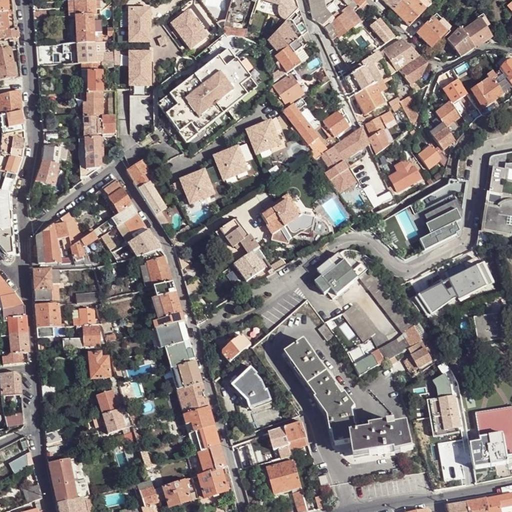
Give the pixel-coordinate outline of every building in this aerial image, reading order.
[(94,0),(75,1),(76,17),(94,16),(96,16),(95,0),(94,0)] [(102,0),(100,0),(101,12),(113,3),(102,0)] [(300,10),(296,0),(292,0),(281,11),(290,20),(300,10)] [(324,8),(322,0),(308,0),(312,19),(324,8)] [(341,0),(332,0),(328,3),(332,7),(335,11),(344,2),(341,0)] [(352,0),(348,4),(352,10),(357,4),(352,0)] [(403,0),(381,0),(393,11),(403,0)] [(425,9),(415,0),(403,0),(393,11),(409,27),(420,16),(425,9)] [(430,4),(426,0),(415,0),(425,9),(428,8),(430,4)] [(332,7),(328,3),(324,8),(327,12),(332,7)] [(358,21),(348,7),(341,13),(342,15),(343,15),(351,26),(358,21)] [(151,8),(130,8),(130,42),(151,42),(151,8)] [(331,17),(324,8),(313,20),(321,26),(331,17)] [(34,12),(35,20),(48,19),(48,11),(34,12)] [(189,11),(172,23),(176,29),(181,35),(191,48),(208,35),(189,11)] [(0,31),(9,30),(7,12),(0,12),(0,31)] [(341,13),(331,20),(332,22),(342,15),(341,13)] [(277,32),(268,41),(274,50),(266,55),(270,62),(275,58),(291,46),(296,43),(296,42),(307,35),(309,33),(308,31),(303,19),(302,14),(293,23),(290,20),(287,23),(277,32)] [(325,29),(332,40),(338,36),(351,27),(351,26),(343,15),(342,15),(332,22),(328,24),(324,28),(325,29)] [(496,35),(483,15),(478,17),(480,20),(492,37),(496,35)] [(78,44),(95,43),(94,16),(76,17),(78,44)] [(94,16),(95,43),(96,43),(103,43),(102,16),(96,16),(94,16)] [(449,29),(436,16),(417,35),(431,48),(449,29)] [(71,45),(78,44),(76,17),(71,17),(69,18),(71,45)] [(35,20),(36,31),(53,25),(53,23),(52,18),(48,19),(35,20)] [(374,18),(366,22),(369,27),(377,22),(375,19),(374,18)] [(388,31),(379,20),(377,21),(377,22),(369,27),(384,43),(386,44),(395,39),(388,31)] [(492,37),(480,20),(469,27),(462,32),(475,49),(486,41),(492,37)] [(363,28),(359,23),(358,21),(351,26),(351,27),(356,33),(363,28)] [(466,24),(460,29),(462,32),(469,27),(466,24)] [(223,32),(227,37),(238,38),(245,40),(247,32),(225,27),(223,32)] [(338,36),(332,40),(336,47),(356,33),(351,27),(338,36)] [(400,36),(392,28),(388,31),(395,39),(400,36)] [(19,39),(18,29),(15,29),(9,30),(0,31),(0,39),(3,39),(4,41),(16,39),(19,39)] [(181,35),(176,29),(173,31),(178,38),(181,35)] [(453,35),(449,40),(448,41),(461,58),(466,55),(475,49),(462,32),(460,29),(456,32),(453,35)] [(303,49),(312,42),(309,33),(307,35),(296,42),(302,50),(303,49)] [(166,35),(158,38),(162,45),(168,42),(166,35)] [(384,51),(398,72),(420,58),(402,41),(395,44),(384,51)] [(297,54),(302,50),(296,42),(296,43),(291,46),(297,54)] [(78,44),(79,64),(83,64),(88,64),(97,63),(96,43),(95,43),(78,44)] [(103,63),(104,62),(104,54),(104,43),(103,43),(96,43),(97,63),(103,63)] [(378,53),(378,54),(384,51),(395,44),(394,44),(378,53)] [(71,45),(63,46),(63,54),(71,54),(71,45)] [(287,74),(303,63),(303,62),(297,54),(291,46),(275,58),(277,61),(280,65),(285,72),(287,74)] [(0,48),(0,81),(16,78),(11,50),(8,47),(0,48)] [(177,88),(158,103),(188,142),(258,88),(228,48),(177,88)] [(302,50),(297,54),(303,62),(309,58),(303,49),(302,50)] [(151,51),(130,52),(130,86),(151,85),(151,83),(151,51)] [(378,53),(361,64),(364,69),(364,68),(365,70),(371,66),(374,65),(375,64),(377,62),(382,60),(380,57),(378,54),(378,53)] [(114,54),(104,54),(104,62),(114,62),(114,54)] [(420,58),(398,72),(403,77),(405,75),(407,78),(409,77),(416,73),(427,65),(420,58)] [(499,67),(500,69),(509,62),(507,60),(499,67)] [(499,70),(511,85),(511,62),(511,61),(509,62),(500,69),(499,70)] [(88,72),(103,72),(103,69),(103,63),(97,63),(88,64),(88,72)] [(451,72),(457,80),(469,72),(471,71),(467,63),(451,71),(451,72)] [(382,81),(383,80),(375,66),(372,68),(371,66),(365,70),(374,85),(382,81)] [(347,81),(354,95),(372,86),(374,85),(365,70),(364,68),(364,69),(359,71),(345,79),(347,81)] [(450,69),(446,72),(452,83),(454,84),(458,81),(457,80),(451,72),(451,71),(450,69)] [(88,94),(103,94),(103,89),(103,72),(88,72),(88,94)] [(438,83),(444,91),(452,86),(451,84),(443,73),(441,74),(438,83)] [(480,85),(482,88),(494,80),(494,81),(497,79),(496,79),(493,74),(492,73),(487,77),(488,80),(480,85)] [(286,107),(303,96),(291,77),(281,83),(274,88),(276,91),(286,107)] [(281,83),(278,80),(274,82),(269,94),(270,95),(276,91),(274,88),(281,83)] [(484,109),(504,95),(494,81),(494,80),(482,88),(480,85),(471,92),(484,109)] [(341,84),(348,99),(355,96),(354,95),(347,81),(341,84)] [(372,86),(377,95),(387,90),(382,81),(374,85),(372,86)] [(444,91),(453,105),(459,101),(468,95),(458,81),(454,84),(452,86),(444,91)] [(40,82),(41,93),(58,94),(57,82),(40,82)] [(327,84),(315,92),(320,100),(335,91),(331,82),(327,84)] [(151,85),(130,86),(130,93),(130,94),(131,95),(151,95),(155,85),(151,83),(151,85)] [(413,85),(411,87),(416,93),(420,91),(414,84),(413,85)] [(365,116),(383,106),(377,95),(372,86),(354,95),(355,96),(365,116)] [(21,92),(0,96),(0,117),(23,113),(21,92)] [(88,115),(103,115),(103,94),(88,94),(88,115)] [(154,95),(151,95),(131,95),(131,129),(155,123),(154,95)] [(413,129),(418,117),(412,106),(416,103),(412,96),(400,103),(413,129)] [(460,114),(465,110),(459,101),(453,105),(460,114)] [(397,108),(401,107),(399,103),(395,106),(392,107),(392,108),(395,113),(399,110),(397,108)] [(459,116),(450,104),(448,105),(442,109),(436,114),(444,125),(444,126),(446,125),(459,116)] [(309,146),(317,141),(319,139),(294,107),(284,113),(309,146)] [(348,129),(352,127),(343,109),(337,113),(348,129)] [(477,109),(474,112),(478,119),(482,116),(477,109)] [(238,122),(244,117),(239,112),(233,116),(238,122)] [(366,126),(372,137),(386,130),(396,124),(394,121),(389,112),(366,126)] [(0,124),(1,138),(24,133),(23,113),(0,117),(0,124)] [(335,138),(348,129),(337,113),(324,123),(335,138)] [(110,118),(103,119),(103,124),(103,133),(103,137),(116,137),(115,118),(110,118)] [(85,139),(99,138),(99,133),(98,124),(98,119),(88,120),(84,120),(85,139)] [(247,130),(257,154),(281,144),(271,120),(247,130)] [(443,150),(455,141),(446,128),(444,126),(444,125),(433,133),(431,134),(443,150)] [(361,129),(353,135),(362,150),(368,146),(361,129)] [(369,140),(375,154),(393,142),(386,130),(372,137),(369,140)] [(0,149),(0,156),(22,160),(24,143),(24,133),(1,138),(0,149)] [(44,135),(45,142),(63,141),(63,134),(44,135)] [(335,148),(344,162),(362,150),(353,135),(335,148)] [(98,170),(102,168),(101,146),(100,138),(99,138),(85,139),(86,153),(87,171),(98,170)] [(317,141),(309,146),(314,152),(322,147),(317,141)] [(43,162),(59,165),(62,150),(44,146),(44,158),(43,162)] [(328,152),(324,146),(322,147),(314,152),(311,153),(316,160),(321,157),(328,152)] [(418,156),(428,169),(439,162),(441,160),(439,156),(431,147),(418,156)] [(213,157),(222,182),(247,172),(237,148),(213,157)] [(328,152),(321,157),(330,171),(325,174),(340,195),(356,185),(343,163),(344,162),(335,148),(328,152)] [(511,151),(494,155),(490,156),(489,158),(488,162),(478,231),(482,232),(481,239),(511,244),(511,238),(511,151)] [(446,169),(448,163),(441,154),(439,156),(441,160),(439,162),(446,169)] [(0,176),(15,180),(22,160),(0,156),(0,176)] [(43,162),(41,170),(58,174),(59,165),(43,162)] [(149,173),(142,163),(128,172),(135,182),(144,177),(149,173)] [(390,179),(398,193),(413,184),(420,180),(419,179),(413,170),(411,171),(408,166),(408,165),(401,165),(396,168),(399,173),(390,179)] [(181,179),(191,204),(215,194),(211,184),(205,169),(181,179)] [(36,183),(55,187),(58,175),(58,174),(41,170),(36,183)] [(81,179),(88,178),(98,170),(87,171),(80,171),(81,175),(81,179)] [(15,180),(0,176),(0,197),(8,199),(15,180)] [(156,216),(166,210),(148,183),(147,183),(144,177),(135,182),(134,183),(156,216)] [(413,184),(415,188),(424,182),(422,177),(419,179),(420,180),(413,184)] [(115,180),(101,190),(109,199),(122,191),(116,181),(115,180)] [(396,195),(392,187),(388,190),(391,197),(396,195)] [(109,199),(108,200),(118,215),(132,206),(122,191),(109,199)] [(426,209),(411,217),(424,243),(422,244),(426,253),(461,237),(456,227),(464,222),(468,195),(459,194),(455,194),(450,197),(448,198),(446,200),(445,206),(429,214),(426,209)] [(267,203),(262,206),(264,209),(259,213),(266,226),(266,227),(271,236),(277,232),(283,229),(287,235),(290,239),(300,232),(300,233),(308,227),(301,215),(287,195),(270,207),(267,203)] [(12,259),(8,199),(0,197),(0,255),(4,261),(12,259)] [(108,200),(101,205),(111,220),(112,219),(118,215),(108,200)] [(137,215),(132,206),(118,215),(112,219),(117,227),(123,224),(137,215)] [(69,214),(60,220),(64,226),(65,225),(68,235),(78,229),(69,214)] [(137,215),(123,224),(129,232),(143,224),(137,215)] [(53,225),(56,242),(63,240),(69,239),(68,235),(65,225),(64,226),(60,220),(53,225)] [(236,220),(234,222),(246,239),(249,237),(236,220)] [(220,231),(235,252),(242,247),(249,243),(246,239),(234,222),(220,231)] [(123,224),(117,227),(123,235),(129,232),(123,224)] [(143,224),(129,232),(134,240),(148,231),(143,224)] [(37,237),(40,266),(61,265),(60,260),(56,242),(53,225),(37,237)] [(78,229),(68,235),(69,239),(71,246),(83,238),(78,229)] [(283,229),(277,232),(281,238),(287,235),(283,229)] [(148,231),(134,240),(140,248),(153,240),(148,231)] [(220,231),(216,234),(231,255),(235,252),(220,231)] [(76,265),(85,265),(83,256),(84,256),(82,248),(90,243),(97,240),(96,238),(92,232),(83,238),(71,246),(71,248),(75,263),(76,265)] [(123,235),(122,236),(128,244),(129,243),(134,240),(129,232),(123,235)] [(101,239),(106,246),(111,243),(105,235),(101,239)] [(69,239),(63,240),(65,250),(71,248),(71,246),(69,239)] [(134,240),(129,243),(134,251),(135,251),(139,258),(143,257),(145,256),(140,248),(134,240)] [(153,240),(140,248),(145,256),(158,252),(161,251),(153,240)] [(245,251),(249,256),(253,254),(258,250),(252,241),(249,243),(242,247),(245,251)] [(106,246),(110,252),(114,248),(111,243),(106,246)] [(249,256),(245,251),(233,259),(237,264),(249,256)] [(145,256),(143,257),(145,263),(163,258),(158,252),(145,256)] [(178,259),(181,269),(188,264),(185,254),(178,259)] [(229,269),(241,286),(264,269),(253,254),(249,256),(237,264),(229,269)] [(85,265),(91,265),(94,264),(92,258),(89,259),(88,255),(84,256),(83,256),(85,265)] [(340,256),(318,272),(319,274),(322,277),(331,289),(337,298),(344,292),(359,280),(340,256)] [(167,266),(163,258),(145,263),(146,266),(148,272),(167,266)] [(271,266),(274,271),(286,264),(282,259),(271,266)] [(148,272),(146,266),(140,268),(144,288),(151,286),(148,272)] [(151,286),(153,290),(156,289),(172,284),(167,266),(148,272),(151,286)] [(50,271),(33,272),(35,302),(52,301),(50,271)] [(58,271),(50,271),(52,301),(59,301),(58,271)] [(371,271),(361,280),(404,335),(415,327),(371,271)] [(311,283),(319,294),(325,289),(316,278),(311,283)] [(0,299),(14,296),(0,279),(0,299)] [(186,287),(188,295),(202,287),(197,280),(186,287)] [(156,289),(159,298),(175,293),(172,284),(156,289)] [(100,292),(75,296),(76,297),(77,305),(95,304),(95,303),(103,301),(100,292)] [(159,298),(165,320),(181,315),(175,293),(159,298)] [(14,296),(0,299),(0,301),(1,304),(3,312),(24,308),(14,296)] [(77,305),(76,297),(67,299),(67,306),(77,305)] [(159,322),(165,320),(159,298),(152,300),(159,322)] [(35,307),(37,329),(53,328),(61,328),(61,325),(59,306),(35,307)] [(355,306),(344,314),(366,342),(372,337),(375,335),(376,334),(373,330),(355,306)] [(3,312),(0,312),(0,326),(9,326),(8,320),(25,318),(24,308),(3,312)] [(95,309),(79,310),(80,327),(84,326),(96,326),(95,309)] [(79,310),(72,311),(73,327),(76,327),(80,327),(79,310)] [(475,318),(479,343),(504,338),(499,314),(475,318)] [(159,322),(152,323),(154,331),(160,329),(184,323),(181,315),(165,320),(159,322)] [(10,336),(26,334),(25,318),(8,320),(9,326),(10,336)] [(166,348),(172,346),(189,342),(184,323),(160,329),(166,348)] [(404,335),(379,350),(379,351),(386,363),(391,361),(410,350),(423,343),(430,339),(419,324),(415,327),(404,335)] [(78,349),(85,348),(84,326),(80,327),(76,327),(77,338),(78,349)] [(84,326),(85,348),(100,347),(100,326),(96,326),(84,326)] [(319,330),(327,342),(334,337),(325,326),(319,330)] [(53,328),(37,329),(38,337),(39,337),(43,339),(54,338),(53,328)] [(26,334),(10,336),(11,352),(2,353),(3,366),(10,366),(9,356),(11,356),(28,354),(26,334)] [(236,345),(238,347),(247,339),(245,337),(236,345)] [(57,340),(58,350),(78,349),(77,338),(57,340)] [(224,356),(231,364),(252,346),(247,339),(238,347),(236,345),(235,343),(224,353),(224,356)] [(172,346),(178,368),(195,363),(189,342),(172,346)] [(310,388),(328,374),(305,342),(286,355),(310,388)] [(420,369),(433,362),(426,349),(423,343),(410,350),(413,356),(420,369)] [(172,370),(178,368),(172,346),(166,348),(172,370)] [(355,365),(361,377),(373,371),(368,364),(366,364),(358,350),(348,355),(355,365)] [(110,378),(108,358),(100,359),(100,354),(89,356),(89,357),(92,380),(110,378)] [(370,360),(375,369),(385,364),(380,355),(370,360)] [(414,372),(420,369),(413,356),(407,360),(414,372)] [(81,357),(84,381),(92,380),(89,357),(81,357)] [(116,361),(113,361),(118,378),(118,379),(122,377),(120,370),(121,370),(118,360),(116,361)] [(446,362),(439,367),(444,376),(452,371),(446,362)] [(178,368),(184,390),(201,385),(195,363),(178,368)] [(249,403),(251,410),(264,406),(263,404),(270,402),(271,403),(272,403),(268,392),(266,393),(262,383),(257,377),(258,376),(249,367),(233,382),(236,385),(234,388),(249,403)] [(451,390),(442,372),(430,379),(436,389),(442,386),(439,388),(443,395),(451,390)] [(0,374),(1,396),(1,397),(23,396),(21,376),(16,373),(0,374)] [(310,388),(314,394),(332,381),(328,374),(310,388)] [(332,381),(314,394),(331,417),(336,446),(354,443),(353,437),(357,436),(352,409),(340,393),(332,381)] [(120,411),(127,409),(119,385),(119,384),(114,386),(112,386),(113,391),(120,411)] [(208,409),(201,385),(184,390),(182,391),(189,415),(208,409)] [(58,398),(57,386),(42,387),(43,400),(58,398)] [(103,417),(120,411),(113,391),(106,394),(102,395),(97,397),(103,417)] [(189,415),(182,391),(177,392),(183,417),(189,415)] [(352,409),(355,408),(343,391),(340,393),(352,409)] [(97,418),(103,417),(97,397),(91,399),(97,418)] [(446,433),(462,430),(456,398),(445,400),(443,400),(443,399),(439,400),(440,410),(441,409),(446,433)] [(511,407),(477,414),(482,443),(471,445),(475,470),(509,465),(508,457),(511,456),(511,407)] [(208,409),(189,415),(194,434),(195,434),(214,428),(208,409)] [(436,435),(446,433),(441,409),(440,410),(432,411),(436,435)] [(120,411),(103,417),(109,435),(125,430),(120,411)] [(24,414),(5,415),(7,429),(25,425),(24,414)] [(139,431),(140,430),(135,415),(129,417),(131,422),(132,426),(134,432),(139,431)] [(183,417),(189,436),(194,434),(189,415),(183,417)] [(45,425),(46,435),(60,431),(57,421),(45,425)] [(307,438),(303,424),(285,430),(289,443),(307,438)] [(353,437),(354,443),(355,449),(358,449),(360,457),(379,453),(379,456),(405,451),(405,448),(412,447),(411,447),(407,427),(395,429),(394,425),(387,426),(388,427),(368,431),(368,434),(357,436),(353,437)] [(220,447),(214,428),(195,434),(201,453),(220,447)] [(271,435),(276,451),(280,450),(290,447),(289,443),(285,430),(271,435)] [(60,431),(46,435),(47,446),(63,441),(60,431)] [(113,439),(114,445),(130,440),(140,470),(146,468),(145,466),(140,452),(136,438),(134,432),(113,439)] [(189,436),(194,455),(199,454),(201,453),(195,434),(194,434),(189,436)] [(26,437),(25,436),(20,438),(23,450),(30,448),(27,437),(26,437)] [(140,452),(145,450),(140,437),(136,438),(140,452)] [(307,438),(289,443),(290,447),(291,449),(302,446),(309,444),(307,438)] [(225,468),(220,447),(201,453),(199,454),(204,475),(221,470),(225,468)] [(280,450),(283,460),(293,457),(292,451),(291,449),(290,447),(280,450)] [(358,449),(355,449),(357,460),(379,456),(379,453),(360,457),(358,449)] [(145,450),(140,452),(145,466),(151,464),(146,450),(145,450)] [(31,453),(9,464),(15,474),(34,464),(31,453)] [(204,475),(199,454),(194,455),(192,456),(199,477),(204,475)] [(86,480),(79,482),(74,460),(69,461),(72,478),(63,480),(64,485),(54,488),(57,505),(66,502),(90,497),(86,480)] [(49,465),(53,482),(63,480),(72,478),(69,461),(49,465)] [(158,467),(157,462),(151,464),(145,466),(146,468),(147,471),(153,469),(158,467)] [(276,494),(277,496),(294,491),(302,488),(295,462),(270,469),(269,470),(276,494)] [(270,496),(276,494),(269,470),(270,469),(270,467),(262,469),(270,496)] [(232,490),(225,468),(221,470),(227,491),(232,490)] [(204,499),(227,492),(227,491),(221,470),(204,475),(199,477),(198,477),(204,498),(204,499)] [(198,477),(193,479),(196,488),(199,498),(199,500),(204,498),(198,477)] [(319,479),(322,488),(331,485),(328,477),(319,479)] [(150,482),(137,486),(144,509),(151,506),(158,504),(154,492),(150,482)] [(162,489),(169,509),(190,502),(190,501),(187,490),(185,485),(184,482),(162,489)] [(39,484),(22,488),(26,505),(35,501),(43,499),(39,484)] [(137,486),(134,486),(138,501),(141,510),(144,509),(137,486)] [(199,498),(196,488),(190,490),(187,490),(190,501),(199,498)] [(299,511),(308,511),(302,488),(294,491),(299,511)] [(92,511),(90,497),(66,502),(57,505),(58,511),(92,511)] [(328,510),(325,497),(316,500),(319,511),(328,510)] [(487,500),(468,504),(469,511),(490,511),(489,508),(487,500)] [(141,511),(141,510),(138,501),(136,505),(133,506),(134,510),(124,511),(141,511)]
